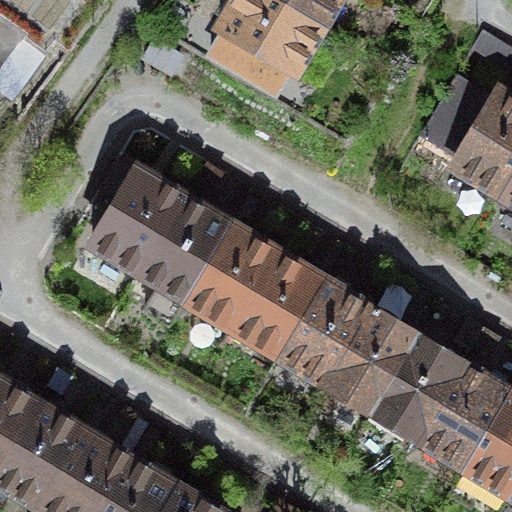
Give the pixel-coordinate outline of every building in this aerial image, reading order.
[(324,24),(283,0),(234,0),(234,2),(219,26),(265,53),(256,69),(286,87),(324,24)] [(337,0),(283,0),(324,24),(337,0)] [(0,62),(21,33),(0,17),(0,62)] [(510,70),(511,66),(511,46),(483,29),(472,47),(510,70)] [(511,94),(490,81),(485,89),(456,72),(420,135),(449,151),(441,164),(492,193),(511,159),(511,94)] [(511,159),(492,193),(511,204),(511,159)] [(156,178),(131,162),(78,249),(129,280),(181,193),(156,178)] [(206,207),(181,193),(129,280),(178,309),(230,222),(206,207)] [(252,235),(230,222),(178,309),(222,335),(275,249),(252,235)] [(298,263),(275,249),(222,335),(270,364),(322,277),(298,263)] [(345,291),(322,277),(270,364),(315,391),(367,304),(345,291)] [(392,319),(367,304),(315,391),(364,420),(416,333),(392,319)] [(442,349),(416,333),(364,420),(415,451),(467,364),(442,349)] [(488,376),(467,364),(415,451),(456,476),(509,389),(488,376)] [(0,461),(37,400),(11,385),(0,378),(0,461)] [(511,390),(509,389),(456,476),(504,504),(511,490),(511,390)] [(37,400),(0,461),(0,481),(37,504),(83,428),(58,413),(37,400)] [(83,428),(37,504),(32,511),(95,511),(129,456),(83,428)] [(129,456),(95,511),(158,511),(176,484),(150,469),(129,456)] [(222,511),(198,497),(176,484),(158,511),(222,511)] [(299,511),(280,500),(272,511),(299,511)]
